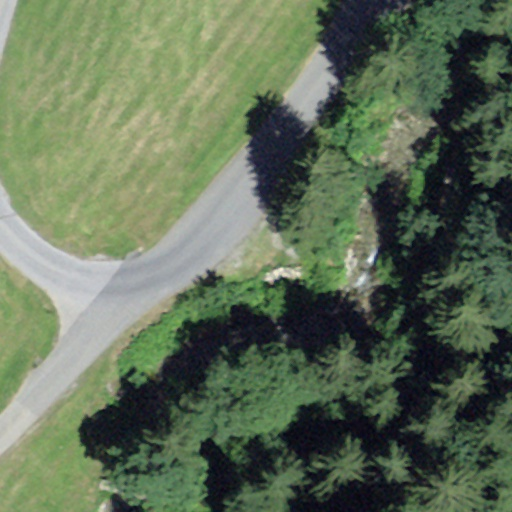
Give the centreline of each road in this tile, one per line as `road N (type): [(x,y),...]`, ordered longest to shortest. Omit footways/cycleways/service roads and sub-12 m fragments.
road 1 (unclassified): [(0,422),(249,181),(362,0)]
road 2 (track): [(99,324),(0,235)]
